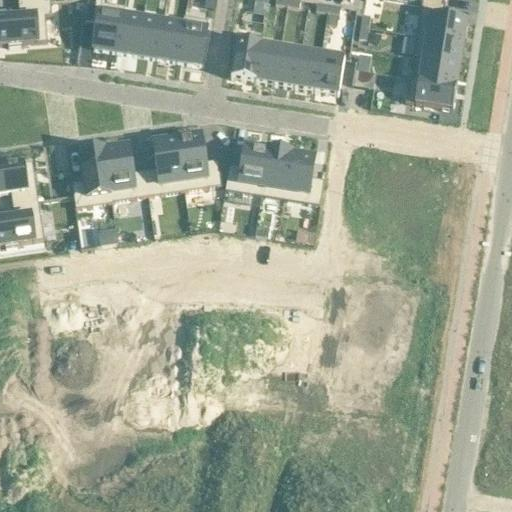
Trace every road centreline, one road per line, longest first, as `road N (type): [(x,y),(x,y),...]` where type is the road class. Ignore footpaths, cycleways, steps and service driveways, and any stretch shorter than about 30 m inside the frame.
road 1 (residential): [(0,74),(511,154)]
road 2 (unclassified): [(505,196),(454,500)]
